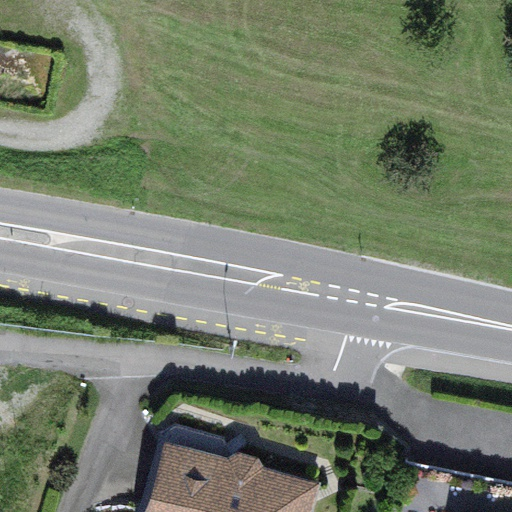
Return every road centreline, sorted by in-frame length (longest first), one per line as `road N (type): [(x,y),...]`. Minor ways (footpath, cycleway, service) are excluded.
road 1 (residential): [(0,347),(138,356),(324,383),(348,346),(358,301)]
road 2 (primary): [(0,236),(358,301)]
road 3 (primary): [(358,301),(511,329)]
